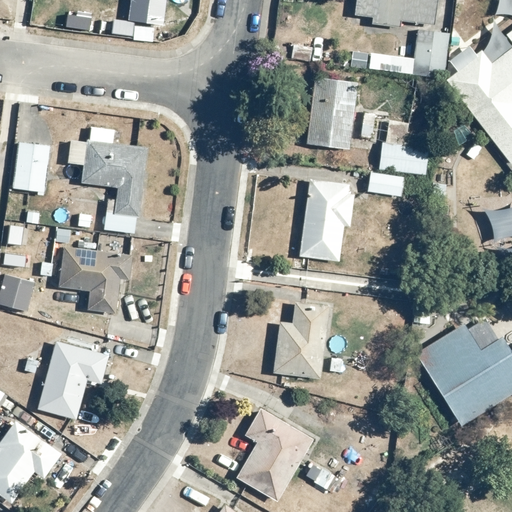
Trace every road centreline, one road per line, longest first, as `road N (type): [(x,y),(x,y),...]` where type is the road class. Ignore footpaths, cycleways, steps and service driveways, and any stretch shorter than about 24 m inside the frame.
road 1 (residential): [(104,511),(167,416),(195,341),(228,87)]
road 2 (residential): [(0,59),(228,87)]
